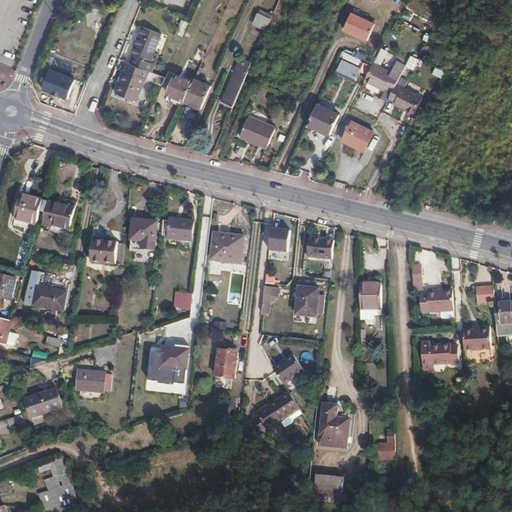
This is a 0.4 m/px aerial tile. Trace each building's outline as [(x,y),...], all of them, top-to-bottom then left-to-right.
[(406,8),(403,18),(410,21),(414,11),(406,8)] [(267,29),(272,18),(260,12),(254,24),(267,29)] [(376,23),(353,13),(345,30),(368,40),(376,23)] [(185,31),(189,23),(182,20),(179,29),(185,31)] [(151,68),(152,69),(155,62),(150,60),(162,31),(143,24),(131,53),(136,55),(133,62),(151,68)] [(382,65),(389,52),(382,48),(375,62),(382,65)] [(411,56),(406,67),(418,72),(423,61),(411,56)] [(133,62),(128,60),(117,91),(138,99),(147,76),(148,76),(151,68),(133,62)] [(224,100),(234,104),(248,74),(251,65),(241,61),(224,100)] [(394,87),(396,83),(400,76),(405,66),(397,61),(391,72),(374,63),(364,81),(377,87),(379,85),(386,88),(392,91),(394,87)] [(363,72),(346,63),(342,73),(358,82),(363,72)] [(440,79),(444,73),(437,67),(432,73),(440,79)] [(42,92),(68,101),(76,79),(49,70),(42,92)] [(167,89),(186,98),(195,78),(175,70),(167,89)] [(203,105),(213,82),(197,74),(195,78),(186,98),(203,105)] [(401,108),(414,114),(417,107),(423,97),(396,83),(394,87),(392,91),(389,98),(396,102),(402,104),(401,108)] [(317,106),(308,125),(331,137),(340,117),(317,106)] [(277,127),(250,115),(241,137),(269,148),(277,127)] [(374,132),(351,121),(342,139),(364,150),(374,132)] [(36,224),(43,199),(20,193),(14,217),(36,224)] [(67,195),(65,203),(76,206),(78,198),(67,195)] [(76,206),(65,203),(50,199),(43,222),(52,225),(52,223),(69,228),(76,206)] [(169,219),(163,218),(162,234),(168,235),(168,237),(192,240),(194,219),(170,216),(169,219)] [(154,251),(157,222),(133,219),(130,248),(154,251)] [(288,230),(271,228),(268,250),(286,252),(288,230)] [(241,262),(245,237),(218,233),(215,258),(241,262)] [(333,239),(309,237),(307,257),(330,259),(333,239)] [(116,264),(118,242),(93,239),(91,261),(116,264)] [(382,284),(381,258),(361,258),(361,284),(382,284)] [(421,263),(412,263),(413,273),(413,280),(422,280),(421,263)] [(274,284),(276,274),(268,272),(266,282),(274,284)] [(9,299),(14,278),(0,274),(0,304),(1,305),(3,298),(9,299)] [(63,312),(67,293),(38,285),(33,305),(63,312)] [(264,285),(263,312),(276,313),(277,286),(264,285)] [(495,302),(494,286),(477,288),(477,303),(495,302)] [(317,315),(320,288),(299,287),(298,314),(317,315)] [(454,308),(453,288),(438,289),(440,308),(454,308)] [(440,308),(438,289),(427,290),(427,293),(420,293),(422,309),(440,308)] [(192,294),(175,292),(174,307),(190,309),(192,294)] [(500,305),(496,305),(499,341),(503,341),(502,322),(511,322),(511,305),(511,302),(500,303),(500,305)] [(9,320),(0,317),(0,342),(3,343),(4,342),(10,344),(13,342),(15,333),(7,330),(9,320)] [(225,329),(226,323),(215,320),(213,326),(225,329)] [(473,330),(466,330),(467,350),(491,349),(490,327),(480,327),(480,330),(473,330)] [(61,340),(47,337),(45,344),(60,347),(61,340)] [(430,360),(443,359),(442,340),(429,341),(430,360)] [(442,340),(443,359),(460,358),(459,343),(453,343),(443,344),(443,340),(442,340)] [(187,369),(189,349),(163,347),(161,367),(187,369)] [(31,361),(46,363),(48,352),(33,350),(31,361)] [(234,378),(238,352),(219,350),(216,376),(234,378)] [(306,368),(294,351),(274,364),(285,382),(306,368)] [(103,392),(104,373),(77,371),(76,390),(103,392)] [(11,382),(0,385),(0,399),(8,397),(15,395),(11,382)] [(60,406),(54,388),(24,398),(29,416),(60,406)] [(301,406),(290,389),(270,402),(281,419),(301,406)] [(321,444),(348,446),(351,418),(338,417),(339,405),(325,404),(321,444)] [(456,419),(448,419),(449,429),(457,429),(456,419)] [(387,441),(387,430),(386,430),(386,442),(378,442),(378,459),(387,459),(387,441)] [(318,474),(317,481),(315,498),(342,501),(344,481),(344,476),(318,474)] [(71,484),(59,488),(63,499),(75,494),(71,484)] [(79,505),(75,494),(63,499),(67,510),(79,505)] [(37,503),(41,511),(60,511),(61,511),(56,497),(37,503)]
